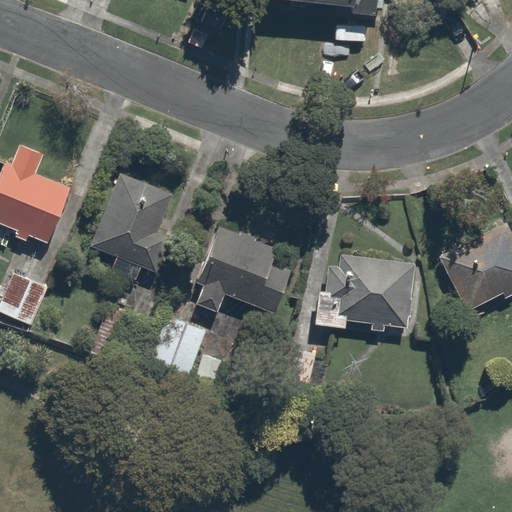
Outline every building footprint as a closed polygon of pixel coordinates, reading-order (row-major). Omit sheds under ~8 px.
[(382,0),(269,0),(269,1),(381,9),(382,0)] [(21,145),(13,164),(3,160),(0,166),(0,222),(52,245),(76,192),(38,176),(47,157),(21,145)] [(107,269),(140,283),(179,196),(124,171),(90,246),(113,257),(107,269)] [(511,236),(504,220),(437,255),(468,314),(511,291),(511,236)] [(276,261),(281,248),(221,225),(191,302),(221,314),(228,297),(278,317),(297,269),(276,261)] [(418,261),(341,252),(340,264),(328,263),(325,288),(317,287),(313,325),(348,329),(349,319),(411,326),(418,261)] [(47,287),(10,271),(0,294),(0,313),(30,327),(47,287)] [(129,320),(105,312),(90,352),(114,361),(129,320)] [(209,330),(169,313),(147,362),(187,379),(209,330)] [(317,337),(290,333),(281,389),(308,394),(317,337)] [(229,356),(203,348),(193,384),(219,392),(229,356)]
